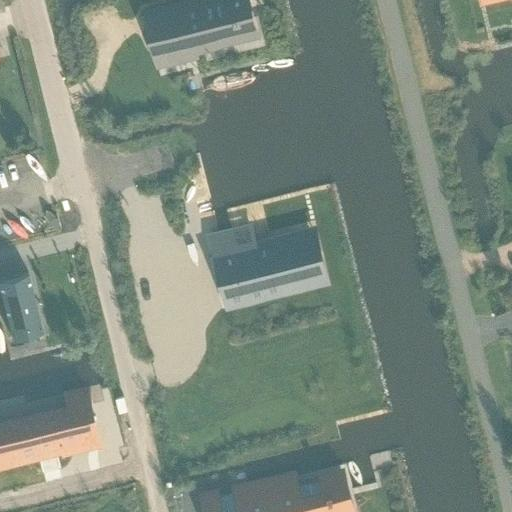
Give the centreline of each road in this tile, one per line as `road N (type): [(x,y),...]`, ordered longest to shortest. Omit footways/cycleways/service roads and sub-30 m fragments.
road 1 (residential): [(388,0),(511,504)]
road 2 (residential): [(80,192),(159,511)]
road 3 (residential): [(80,192),(31,0)]
